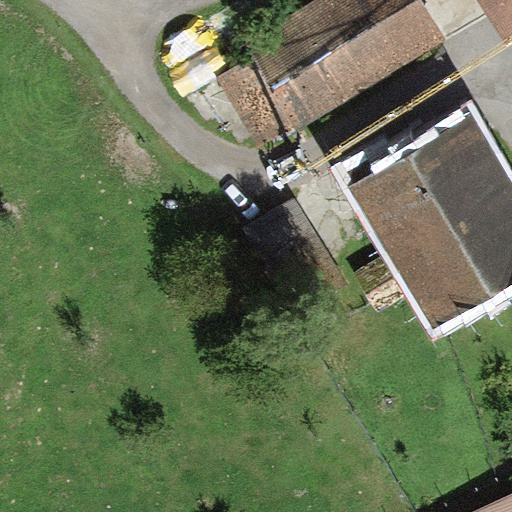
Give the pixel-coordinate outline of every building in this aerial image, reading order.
[(275,133),(426,39),(401,0),(354,0),(237,73),(275,133)] [(511,0),(486,0),(498,20),(511,11),(511,0)] [(511,210),(464,130),(366,189),(436,306),(511,261),(511,210)] [(286,206),(244,229),(267,270),(309,247),(286,206)] [(511,511),(511,492),(469,511),(511,511)]
